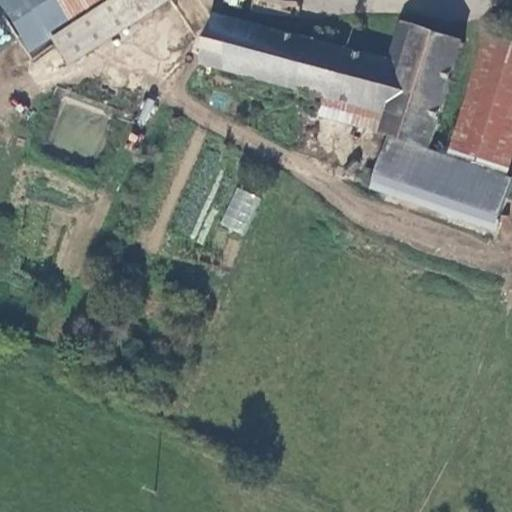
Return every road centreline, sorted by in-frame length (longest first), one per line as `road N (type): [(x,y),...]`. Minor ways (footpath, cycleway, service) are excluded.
road 1 (track): [(511,246),(414,243),(183,102),(135,56),(191,0)]
road 2 (track): [(135,56),(0,88)]
